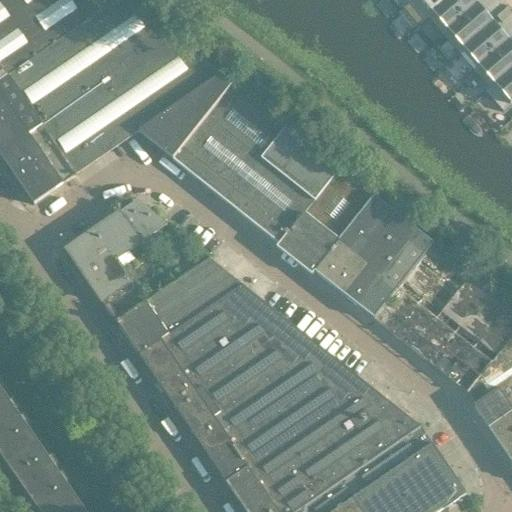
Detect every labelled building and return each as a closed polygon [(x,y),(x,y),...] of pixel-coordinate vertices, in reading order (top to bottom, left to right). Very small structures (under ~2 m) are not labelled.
[(0,0),(0,84),(123,0),(0,0)] [(124,0),(123,0),(0,84),(0,156),(34,206),(139,134),(221,77),(124,0)] [(412,0),(408,4),(423,22),(424,23),(428,20),(427,19),(449,0),(412,0)] [(471,0),(449,0),(427,19),(428,20),(443,37),(477,7),(471,0)] [(477,7),(443,37),(459,55),(459,56),(463,53),(462,52),(493,26),(477,7)] [(511,10),(509,7),(502,12),(508,18),(511,14),(511,10)] [(502,12),(496,18),(501,24),(508,18),(502,12)] [(493,26),(462,52),(463,53),(478,69),(478,70),(509,44),(493,26)] [(478,69),(474,73),(489,91),(490,92),(511,72),(511,47),(509,44),(478,70),(478,69)] [(489,91),(486,94),(487,95),(503,113),(511,105),(511,72),(490,92),(489,91)] [(139,134),(173,161),(208,117),(233,86),(221,77),(139,134)] [(316,201),(340,170),(233,86),(208,117),(241,143),(248,134),(269,151),(262,159),(316,201)] [(315,201),(262,159),(269,151),(248,134),(241,143),(208,117),(173,161),(314,274),(375,198),(340,170),(316,201),(315,201)] [(375,198),(314,274),(345,298),(405,223),(406,222),(375,198)] [(167,227),(137,203),(119,216),(140,247),(167,227)] [(66,252),(104,307),(133,287),(117,264),(140,247),(119,216),(66,252)] [(405,223),(345,298),(374,321),(433,246),(405,223)] [(511,308),(433,246),(374,321),(467,395),(511,338),(511,308)] [(209,261),(117,325),(138,357),(241,286),(209,261)] [(242,287),(241,286),(138,357),(244,511),(298,511),(421,429),(420,429),(361,382),(241,287),(242,287)] [(511,338),(467,395),(475,407),(473,408),(488,430),(511,413),(511,338)] [(79,511),(0,377),(0,453),(34,511),(79,511)] [(511,413),(488,430),(511,464),(511,413)] [(421,429),(298,511),(440,511),(465,495),(421,429)]
